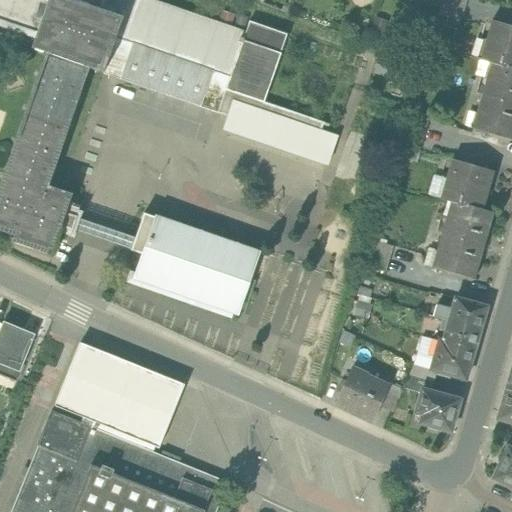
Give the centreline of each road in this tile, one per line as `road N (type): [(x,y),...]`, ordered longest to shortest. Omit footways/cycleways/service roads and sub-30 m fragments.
road 1 (residential): [(0,269),(427,473),(451,473)]
road 2 (residential): [(511,307),(451,473)]
